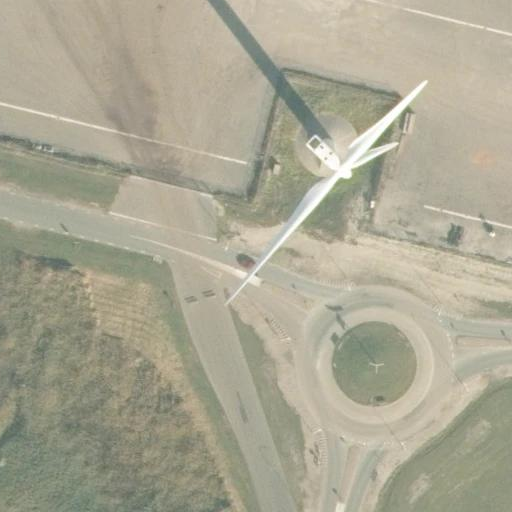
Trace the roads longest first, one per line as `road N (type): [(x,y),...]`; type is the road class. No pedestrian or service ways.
road 1 (unclassified): [(326,318),(215,263),(0,203)]
road 2 (unclassified): [(358,431),(399,429),(417,419),(440,385),(440,345)]
road 3 (unclassified): [(326,318),(307,360),(312,391),(330,416),(358,431)]
road 4 (unclassified): [(440,345),(424,318),(383,297),(352,301),(326,318)]
